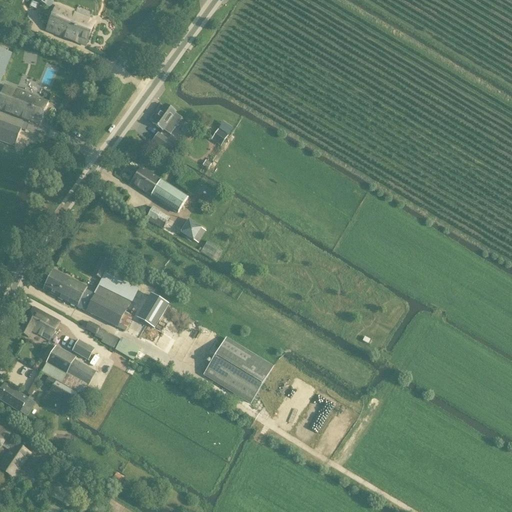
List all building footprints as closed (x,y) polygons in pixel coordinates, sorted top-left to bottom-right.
[(50,8),(53,0),(32,0),(32,1),(50,8)] [(86,47),(96,22),(55,6),(46,31),(86,47)] [(0,49),(0,84),(12,54),(0,49)] [(0,110),(40,125),(49,103),(5,86),(0,97),(0,110)] [(182,119),(175,114),(176,113),(165,106),(152,124),(163,131),(163,130),(170,136),(182,119)] [(0,142),(15,147),(22,129),(0,121),(0,142)] [(228,136),(218,130),(211,140),(221,147),(228,136)] [(158,134),(153,142),(169,153),(174,145),(158,134)] [(178,214),(188,199),(141,168),(131,184),(178,214)] [(182,175),(176,184),(193,195),(202,181),(185,170),(182,174),(182,175)] [(163,229),(170,218),(152,208),(146,219),(163,229)] [(189,220),(180,233),(193,241),(201,228),(189,220)] [(199,253),(216,262),(223,251),(206,241),(199,253)] [(59,267),(63,261),(58,258),(54,265),(59,267)] [(101,280),(109,263),(100,259),(92,275),(101,280)] [(87,288),(53,271),(43,290),(77,308),(86,291),(87,288)] [(125,313),(130,302),(99,286),(95,296),(86,291),(77,308),(117,328),(125,313)] [(33,308),(19,333),(28,338),(32,331),(50,341),(60,323),(33,308)] [(154,324),(160,315),(150,309),(144,318),(154,324)] [(125,313),(117,328),(125,332),(133,317),(125,313)] [(96,335),(100,328),(89,322),(85,329),(96,335)] [(144,334),(152,339),(156,331),(147,327),(144,334)] [(251,404),(273,368),(226,339),(204,375),(251,404)] [(88,361),(94,351),(78,341),(72,352),(88,361)] [(56,347),(42,372),(61,383),(67,373),(74,361),(75,358),(56,347)] [(9,379),(23,387),(33,368),(19,361),(9,379)] [(74,361),(67,373),(89,386),(96,374),(74,361)] [(49,379),(45,385),(51,389),(49,392),(69,403),(75,393),(55,382),(49,379)] [(5,385),(0,392),(0,400),(14,410),(15,409),(27,417),(35,404),(27,399),(24,404),(19,401),(22,396),(5,385)] [(0,426),(0,449),(2,447),(9,452),(14,444),(7,439),(11,433),(0,426)] [(0,469),(14,479),(30,455),(14,444),(9,452),(0,465),(0,469)] [(116,474),(113,479),(119,483),(122,478),(116,474)] [(54,489),(50,497),(63,503),(67,495),(54,489)]
